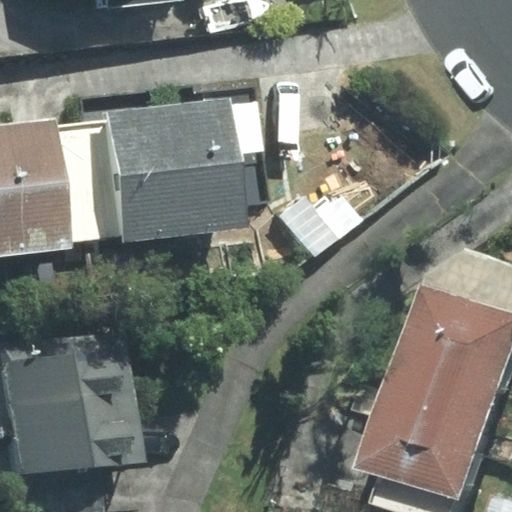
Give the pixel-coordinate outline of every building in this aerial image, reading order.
[(166,0),(92,0),(94,11),(167,5),(166,0)] [(111,241),(236,227),(220,96),(96,112),(97,121),(69,123),(82,239),(110,235),(111,241)] [(41,127),(40,118),(0,122),(0,256),(55,250),(54,241),(82,239),(69,123),(41,127)] [(129,246),(101,249),(107,293),(136,287),(129,246)] [(385,468),(492,498),(511,425),(511,304),(437,284),(385,468)] [(0,343),(0,388),(13,511),(97,511),(92,464),(132,459),(118,330),(0,343)] [(493,511),(511,511),(511,497),(498,493),(493,511)]
